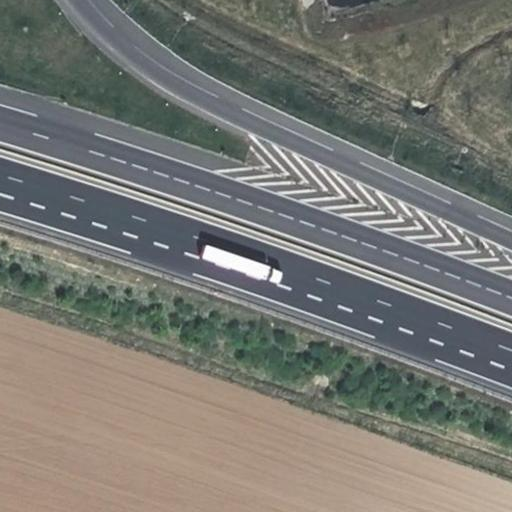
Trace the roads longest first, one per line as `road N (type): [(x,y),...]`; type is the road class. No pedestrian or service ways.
road 1 (motorway): [(511,299),(0,123)]
road 2 (motorway): [(0,174),(511,349)]
road 3 (motorway): [(511,238),(188,91),(79,0)]
